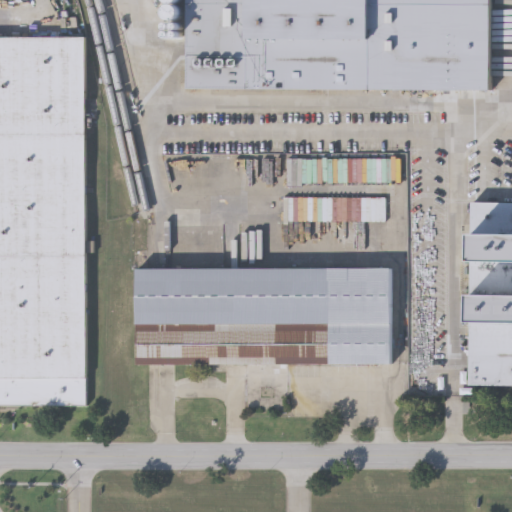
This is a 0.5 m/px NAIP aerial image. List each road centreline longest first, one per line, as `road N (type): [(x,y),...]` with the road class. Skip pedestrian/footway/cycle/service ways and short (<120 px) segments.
road 1 (secondary): [(511,454),(123,456)]
road 2 (secondary): [(123,456),(0,455)]
